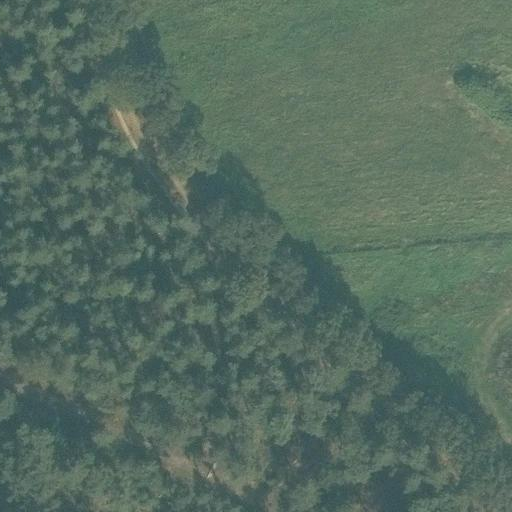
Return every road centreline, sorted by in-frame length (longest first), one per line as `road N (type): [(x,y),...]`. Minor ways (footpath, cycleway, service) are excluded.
road 1 (track): [(99,0),(130,118),(177,192),(489,511)]
road 2 (track): [(266,511),(0,382)]
